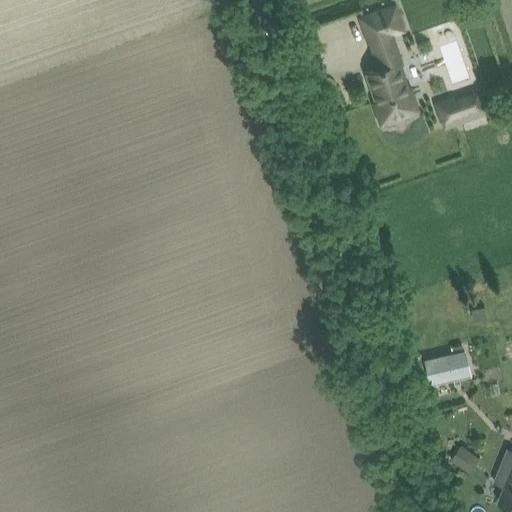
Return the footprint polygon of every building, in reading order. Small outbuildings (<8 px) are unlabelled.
[(395,4),(360,16),(378,68),(366,72),(376,100),(374,101),(381,121),(418,108),(411,88),(409,89),(399,62),(401,61),(397,50),(395,50),(389,33),(391,33),(388,24),(390,19),(399,16),(395,4)] [(454,93),(432,101),(440,121),(444,119),(445,121),(483,107),(485,107),(478,88),(455,96),(454,93)] [(424,358),(430,382),(470,373),(465,349),(424,358)] [(451,458),(469,472),(480,458),(462,444),(451,458)] [(511,447),(508,446),(494,480),(504,484),(498,500),(511,505),(511,447)]
